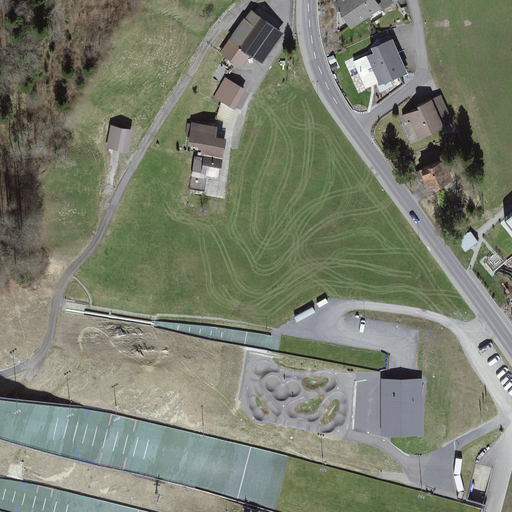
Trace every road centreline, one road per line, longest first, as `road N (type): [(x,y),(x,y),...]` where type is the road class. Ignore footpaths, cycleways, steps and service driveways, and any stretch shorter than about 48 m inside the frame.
road 1 (track): [(0,376),(44,360),(64,285),(91,256),(208,47)]
road 2 (tertiary): [(356,131),(511,348)]
road 3 (track): [(280,332),(354,306),(419,313),(474,331),(494,322)]
road 4 (residential): [(356,131),(419,85),(409,0)]
road 5 (tertiary): [(308,0),(323,79),(356,131)]
road 6 (track): [(403,375),(407,346),(303,328)]
